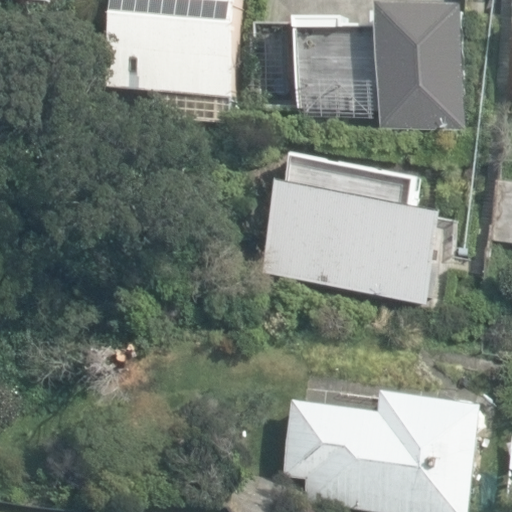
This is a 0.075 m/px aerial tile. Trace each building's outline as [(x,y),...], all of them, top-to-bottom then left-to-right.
[(117,0),(110,88),(238,99),(246,0),(117,0)] [(466,114),(467,21),(306,20),(306,113),(466,114)] [(452,198),(287,168),(269,267),(434,297),(452,198)] [(494,249),(511,250),(511,182),(503,182),(494,249)] [(305,494),(437,511),(471,511),(487,398),(384,384),(382,403),(295,391),(285,468),(308,471),(305,494)]
